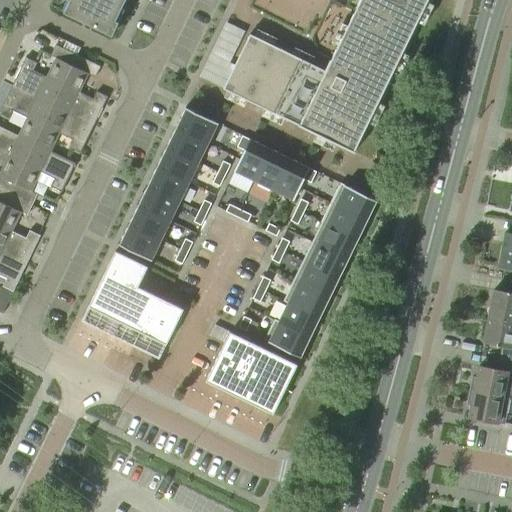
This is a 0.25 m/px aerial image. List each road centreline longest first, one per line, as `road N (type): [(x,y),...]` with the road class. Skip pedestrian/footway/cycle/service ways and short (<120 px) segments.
road 1 (tertiary): [(486,12),(376,438)]
road 2 (residential): [(17,347),(151,68)]
road 3 (residential): [(363,491),(264,467),(85,382)]
road 4 (residential): [(22,511),(85,382)]
road 5 (residential): [(511,469),(376,438)]
road 6 (residential): [(30,10),(151,68)]
